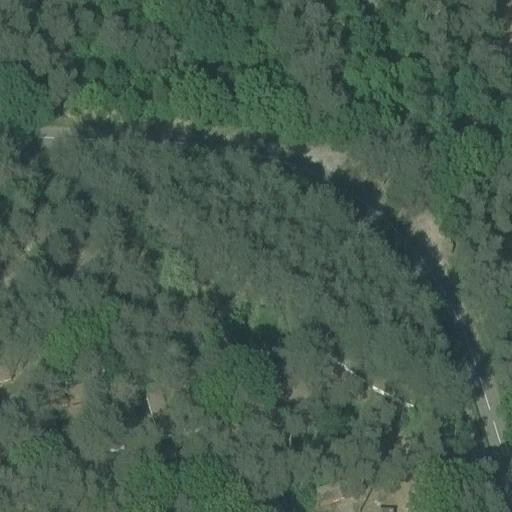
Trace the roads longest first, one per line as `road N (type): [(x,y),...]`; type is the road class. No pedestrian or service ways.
road 1 (unclassified): [(511,497),(449,305),(430,272),(317,180),(239,148),(0,131)]
road 2 (track): [(430,272),(434,246),(418,157),(365,0)]
road 3 (track): [(511,162),(326,155),(282,166)]
